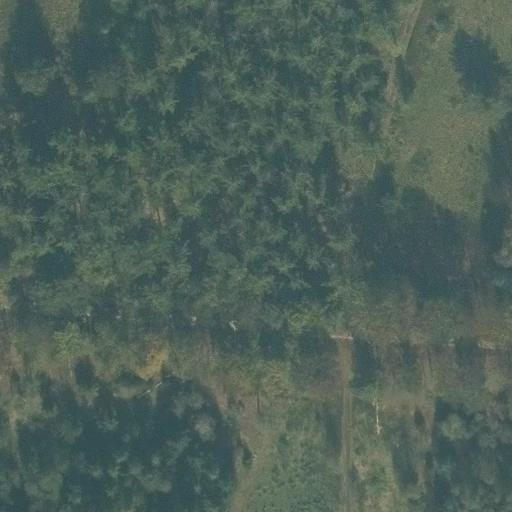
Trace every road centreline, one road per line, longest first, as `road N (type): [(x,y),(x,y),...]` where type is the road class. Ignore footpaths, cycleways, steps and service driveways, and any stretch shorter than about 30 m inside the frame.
road 1 (track): [(0,304),(374,336)]
road 2 (track): [(374,336),(364,277),(419,0)]
road 3 (track): [(374,336),(364,511)]
road 4 (track): [(511,349),(374,336)]
